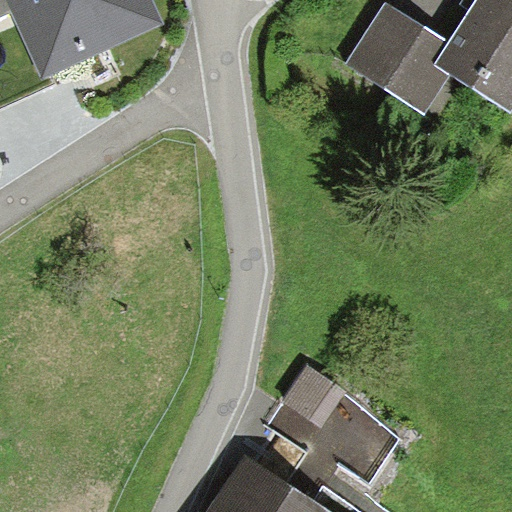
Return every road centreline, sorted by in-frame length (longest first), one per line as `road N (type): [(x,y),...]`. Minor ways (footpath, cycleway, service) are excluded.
road 1 (residential): [(225,90),(248,287),(222,400),(169,511)]
road 2 (residential): [(0,211),(174,96),(225,90)]
